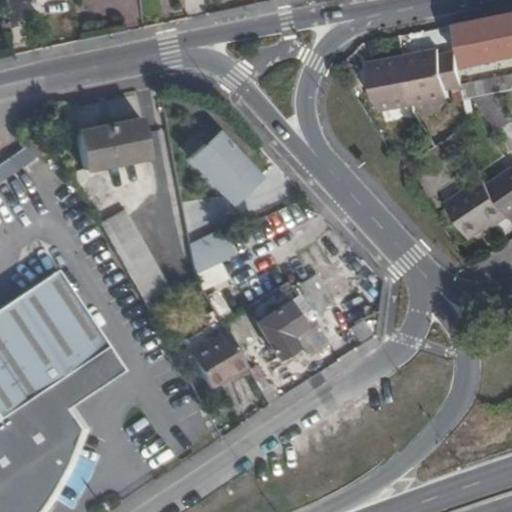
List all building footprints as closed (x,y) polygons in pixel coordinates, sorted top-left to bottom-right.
[(511,12),(469,22),(477,60),(511,52),(511,12)] [(451,47),(435,50),(435,56),(453,54),(451,47)] [(458,90),(473,88),(474,97),(489,94),(510,127),(511,126),(511,95),(509,90),(511,89),(511,76),(472,85),(467,52),(453,54),(435,56),(435,50),(395,55),(396,63),(381,66),(385,97),(393,108),(459,98),(458,90)] [(380,57),(381,66),(396,63),(395,55),(380,57)] [(153,115),(91,128),(98,166),(160,154),(153,115)] [(272,173),(231,129),(203,155),(243,199),(272,173)] [(68,130),(62,134),(68,144),(74,141),(68,130)] [(0,181),(41,163),(33,146),(0,161),(0,181)] [(494,171),(456,196),(479,232),(502,218),(504,221),(511,216),(511,167),(498,176),(494,171)] [(138,205),(112,220),(159,301),(186,289),(138,205)] [(238,226),(203,243),(208,273),(252,253),(240,230),(238,226)] [(0,511),(38,511),(40,510),(56,488),(64,476),(74,460),(80,449),(84,439),(92,422),(78,402),(128,369),(61,268),(0,310),(0,511)] [(329,280),(342,300),(358,288),(345,270),(329,280)] [(314,289),(266,318),(288,353),(307,342),(300,330),(313,322),(306,311),(323,302),(314,289)] [(219,383),(256,362),(228,313),(214,319),(216,325),(194,337),(219,383)] [(370,332),(385,323),(385,320),(381,313),(365,323),(370,332)]
